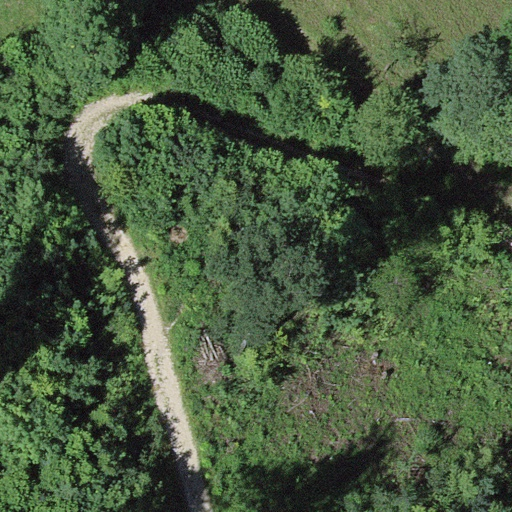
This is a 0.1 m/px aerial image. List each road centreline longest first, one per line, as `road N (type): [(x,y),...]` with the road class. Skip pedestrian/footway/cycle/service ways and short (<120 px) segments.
road 1 (track): [(206,511),(159,320),(124,235),(84,175),(78,134),(98,108),(151,101),(511,233)]
road 2 (track): [(511,229),(237,0)]
